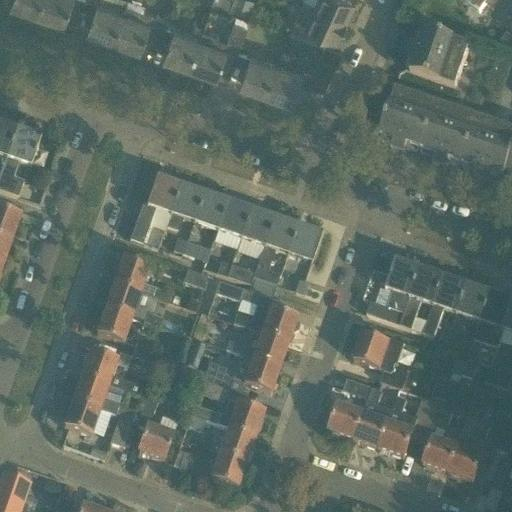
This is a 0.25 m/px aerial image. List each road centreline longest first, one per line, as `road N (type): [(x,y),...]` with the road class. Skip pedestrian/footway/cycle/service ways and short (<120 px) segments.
road 1 (residential): [(275,457),(368,185)]
road 2 (residential): [(11,336),(99,91)]
road 3 (residential): [(301,164),(99,91)]
road 4 (residential): [(185,511),(0,444)]
road 5 (residential): [(301,164),(385,0)]
road 6 (residential): [(511,235),(368,185)]
road 7 (residential): [(436,511),(319,471)]
